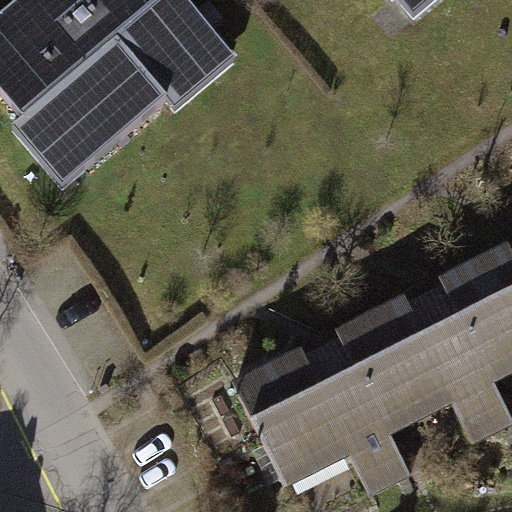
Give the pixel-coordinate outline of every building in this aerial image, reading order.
[(221,51),(179,0),(12,0),(0,10),(0,125),(52,189),(221,51)] [(403,0),(412,10),(422,0),(403,0)] [(500,417),(511,410),(511,267),(442,302),(500,417)] [(399,468),(500,417),(442,302),(341,353),(399,468)] [(341,353),(232,408),(284,511),(310,511),(399,468),(341,353)]
